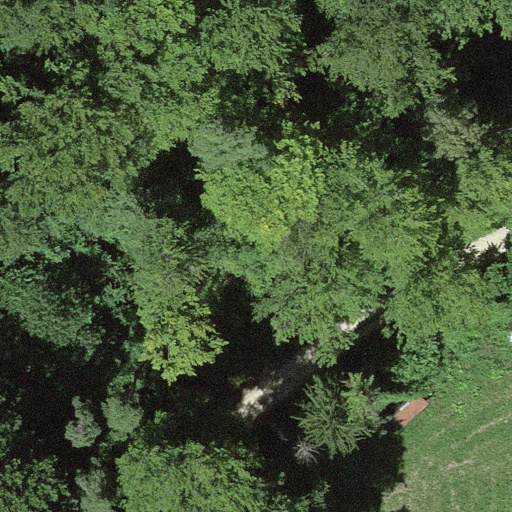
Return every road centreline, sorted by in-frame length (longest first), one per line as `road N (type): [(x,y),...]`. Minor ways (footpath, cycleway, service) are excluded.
road 1 (motorway): [(378,511),(0,106)]
road 2 (track): [(511,235),(334,344),(245,428),(187,511)]
